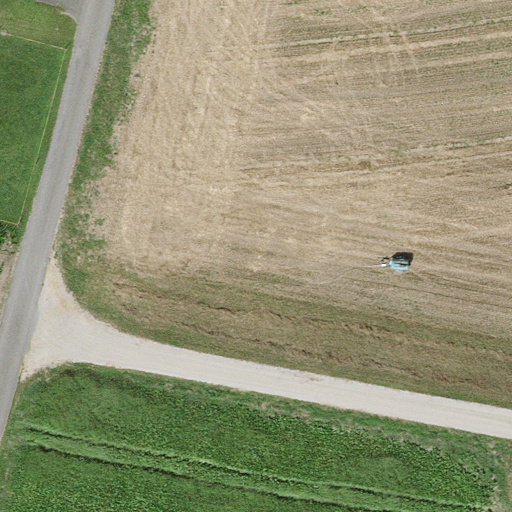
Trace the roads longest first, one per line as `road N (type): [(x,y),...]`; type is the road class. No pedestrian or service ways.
road 1 (track): [(511,416),(26,329)]
road 2 (residential): [(101,0),(0,419)]
